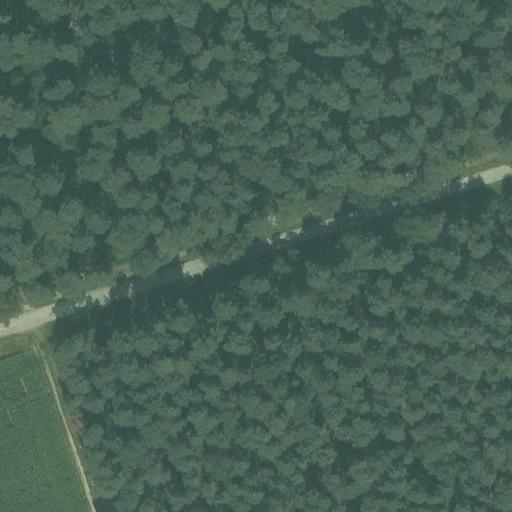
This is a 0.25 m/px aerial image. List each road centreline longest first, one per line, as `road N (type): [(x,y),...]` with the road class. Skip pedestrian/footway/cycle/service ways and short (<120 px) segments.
road 1 (track): [(0,323),(511,156)]
road 2 (track): [(99,511),(0,237)]
